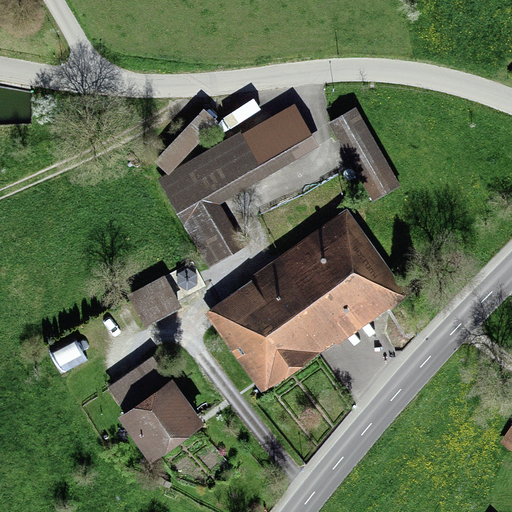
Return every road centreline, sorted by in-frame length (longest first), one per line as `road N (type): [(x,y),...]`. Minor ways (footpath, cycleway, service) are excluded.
road 1 (residential): [(511,100),(446,79),(372,69),(188,86),(97,82)]
road 2 (secondary): [(511,272),(299,511)]
road 3 (track): [(188,86),(155,122),(0,194)]
